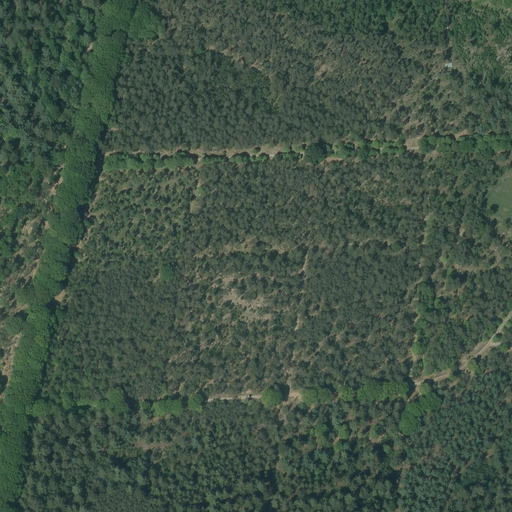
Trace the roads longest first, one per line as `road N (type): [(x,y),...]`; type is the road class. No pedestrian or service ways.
road 1 (track): [(511,345),(492,341),(455,373),(407,388),(0,409)]
road 2 (track): [(0,508),(118,0)]
road 3 (unknown): [(0,171),(511,144)]
road 4 (track): [(317,153),(285,396)]
